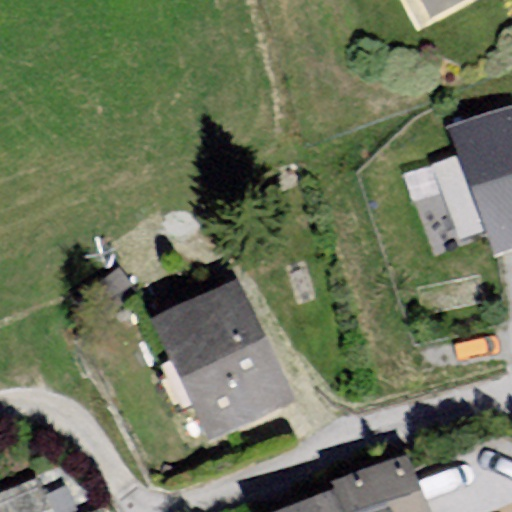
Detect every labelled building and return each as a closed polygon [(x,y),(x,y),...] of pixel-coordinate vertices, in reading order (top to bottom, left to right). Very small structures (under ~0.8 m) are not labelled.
[(404,0),(416,25),(469,0),(404,0)] [(511,117),(442,144),(489,269),(511,260),(511,117)] [(250,300),(160,338),(210,455),(300,417),(250,300)] [(427,511),(409,476),(324,511),(427,511)] [(49,511),(40,488),(0,503),(0,511),(49,511)]
